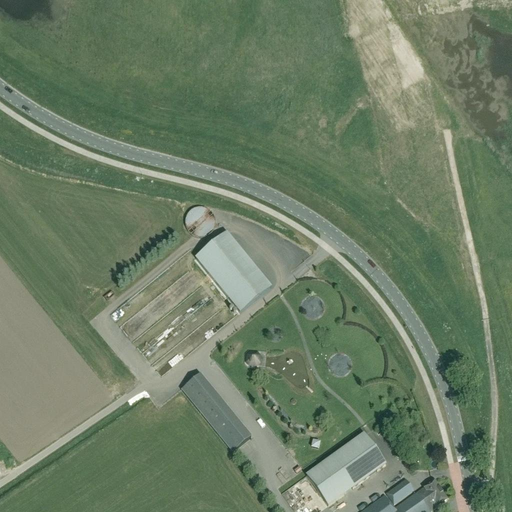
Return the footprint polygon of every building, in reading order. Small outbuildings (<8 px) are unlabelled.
[(187,232),(191,236),(195,238),(200,238),(205,237),(210,235),(213,231),(214,226),(214,221),(212,215),(209,211),(204,209),(198,208),(193,210),(188,213),(185,217),(184,222),(185,228),(187,232)] [(226,235),(195,260),(239,315),(270,289),(226,235)] [(200,375),(181,391),(232,453),(251,438),(200,375)] [(385,466),(367,442),(363,437),(306,478),(327,508),(385,466)] [(405,482),(385,496),(379,500),(363,510),(364,511),(362,511),(431,511),(447,502),(433,483),(397,509),(394,506),(412,493),(405,482)]
